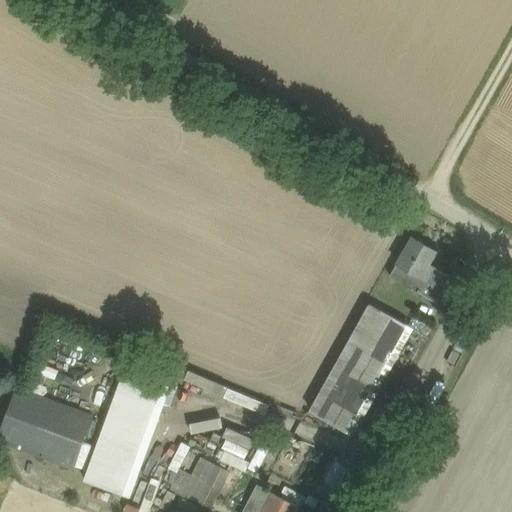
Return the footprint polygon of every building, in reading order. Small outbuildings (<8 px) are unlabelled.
[(436,302),(451,276),(430,264),(437,251),(413,237),(390,275),(436,302)] [(368,301),(309,410),(355,434),(414,325),(368,301)] [(134,494),(163,401),(172,404),(179,382),(122,365),(86,480),(134,494)] [(190,369),(185,380),(266,412),(270,402),(190,369)] [(17,387),(0,433),(0,441),(73,469),(94,416),(17,387)] [(238,455),(239,436),(217,435),(216,453),(238,455)] [(211,511),(231,471),(201,457),(192,475),(180,469),(169,490),(211,511)] [(297,511),(300,507),(259,485),(244,511),(297,511)] [(330,486),(316,511),(334,511),(344,493),(330,486)] [(320,501),(309,495),(305,503),(315,509),(320,501)]
